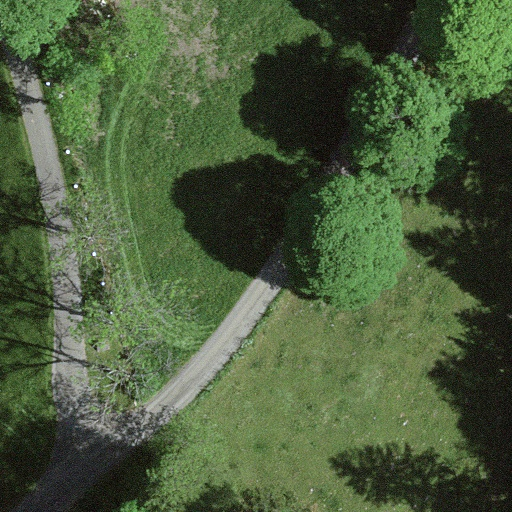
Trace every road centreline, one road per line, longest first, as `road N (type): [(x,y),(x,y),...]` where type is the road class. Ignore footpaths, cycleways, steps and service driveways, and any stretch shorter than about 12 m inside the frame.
road 1 (unclassified): [(435,0),(279,261),(199,371),(33,511)]
road 2 (track): [(71,482),(64,219),(2,0)]
